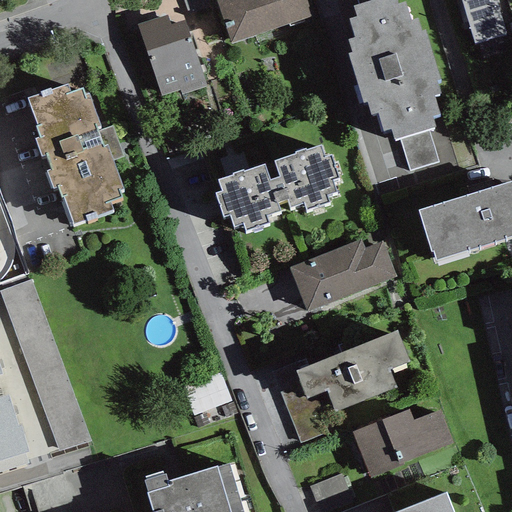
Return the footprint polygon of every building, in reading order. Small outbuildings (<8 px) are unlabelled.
[(216,0),(230,42),(312,15),(306,0),(216,0)] [(397,0),(359,0),(353,2),(356,13),(349,15),(355,33),(348,35),(352,49),(348,50),(363,100),(366,99),(370,112),(377,110),(382,127),(390,125),(393,137),(437,124),(433,112),(440,110),(434,92),(441,90),(437,77),(440,76),(425,26),(421,27),(417,15),(411,17),(405,0),(397,0),(398,0),(397,0)] [(461,0),(474,41),(504,32),(494,0),(461,0)] [(167,13),(137,23),(161,95),(177,89),(179,95),(206,86),(184,18),(170,23),(167,13)] [(67,81),(27,95),(40,133),(35,135),(42,153),(48,150),(53,166),(47,168),(53,185),(58,184),(71,222),(113,207),(110,199),(122,195),(119,187),(123,185),(107,142),(104,143),(97,123),(100,122),(89,91),(85,92),(82,85),(70,89),(67,81)] [(295,151),(273,158),(279,173),(269,176),(265,162),(243,169),(242,166),(232,169),(233,172),(218,177),(222,188),(214,190),(222,214),(229,211),(233,224),(243,220),(245,228),(269,220),(267,213),(280,208),(278,200),(287,197),(290,204),(303,200),(306,207),(329,199),(327,192),(337,189),(333,177),(338,175),(330,151),(324,153),(320,142),(306,147),(305,145),(294,148),(295,151)] [(434,247),(436,257),(511,233),(511,181),(511,179),(418,208),(430,248),(434,247)] [(360,239),(289,267),(306,310),(395,275),(381,240),(363,247),(360,239)] [(397,327),(295,367),(306,395),(326,388),(334,408),(396,384),(389,366),(409,358),(397,327)] [(20,421),(18,422),(8,391),(0,393),(0,371),(2,371),(0,363),(0,457),(29,448),(20,421)] [(191,378),(198,406),(232,398),(225,370),(191,378)] [(352,430),(370,476),(401,464),(400,461),(452,441),(439,409),(412,419),(408,409),(352,430)] [(164,470),(145,476),(149,490),(146,491),(152,511),(243,511),(228,460),(167,478),(164,470)] [(453,511),(445,490),(388,511),(453,511)]
